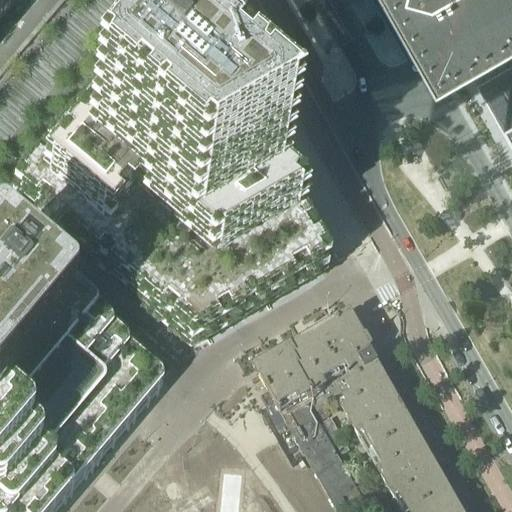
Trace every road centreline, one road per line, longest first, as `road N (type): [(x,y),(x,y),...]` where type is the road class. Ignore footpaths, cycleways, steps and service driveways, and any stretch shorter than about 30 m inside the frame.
road 1 (unclassified): [(511,228),(420,74),(368,99),(344,137),(407,248)]
road 2 (residential): [(407,248),(241,341),(208,389)]
road 3 (unclassified): [(407,248),(511,430)]
